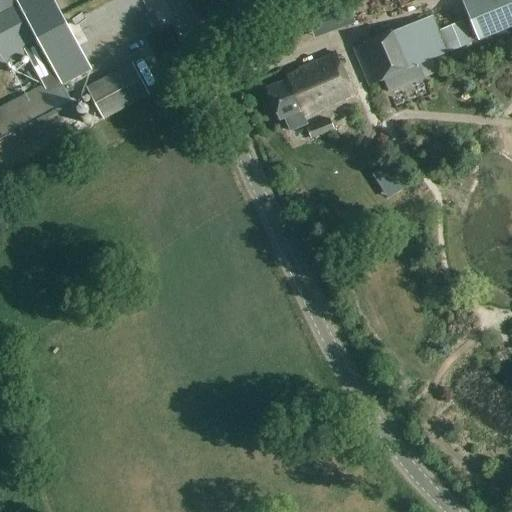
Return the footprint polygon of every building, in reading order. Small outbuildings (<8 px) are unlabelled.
[(38,42),(15,0),(0,0),(0,177),(85,131),(69,100),(62,87),(60,84),(56,75),(41,83),(11,100),(1,105),(0,105),(0,68),(5,66),(26,55),(41,47),(38,42)] [(60,84),(62,87),(76,80),(90,72),(52,0),(15,0),(38,42),(41,47),(56,75),(60,84)] [(481,42),(511,28),(511,0),(477,0),(465,5),(481,42)] [(347,1),(333,6),(341,27),(354,22),(347,1)] [(389,93),(421,79),(416,66),(440,56),(424,19),(353,49),(369,88),(384,81),(389,93)] [(463,20),(439,30),(449,52),(473,42),(463,20)] [(36,73),(41,83),(56,75),(41,47),(26,55),(36,73)] [(303,116),(356,93),(337,52),(299,69),(301,73),(266,89),(280,120),(301,111),(303,116)] [(104,121),(149,96),(132,64),(86,89),(104,121)] [(311,140),(334,131),(330,119),(306,129),(311,140)] [(367,190),(379,175),(368,167),(357,182),(367,190)]
